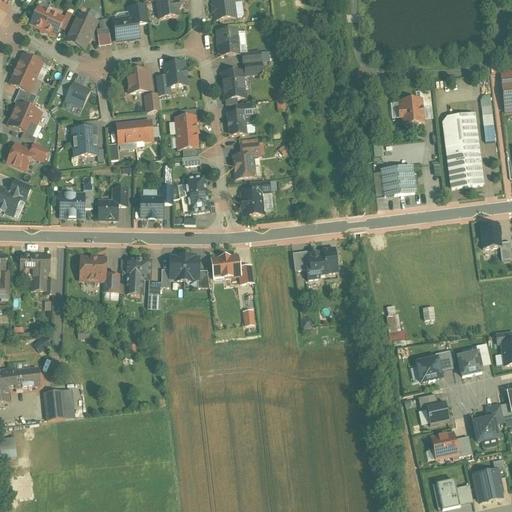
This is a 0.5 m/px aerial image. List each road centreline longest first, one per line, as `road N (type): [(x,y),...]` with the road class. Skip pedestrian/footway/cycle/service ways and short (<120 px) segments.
road 1 (unclassified): [(511,206),(227,239)]
road 2 (unclassified): [(227,239),(0,233)]
road 3 (residential): [(202,48),(227,239)]
